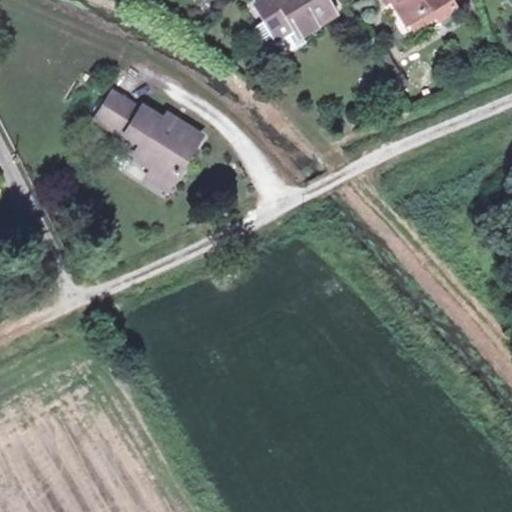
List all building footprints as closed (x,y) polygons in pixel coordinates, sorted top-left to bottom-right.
[(331,0),(259,0),(265,10),(274,26),(275,28),(292,18),(297,27),(299,26),(334,6),(331,0)] [(395,0),(406,18),(434,0),(395,0)] [(274,26),(265,10),(253,17),(261,33),(264,31),(274,26)] [(274,26),(264,31),(275,50),(303,33),(299,26),(297,27),(292,18),(275,28),(274,26)] [(418,89),(435,78),(422,59),(405,71),(418,89)] [(152,157),(171,168),(200,120),(183,109),(177,118),(160,106),(139,92),(135,97),(111,81),(93,109),(119,126),(122,121),(141,132),(133,145),(152,157)] [(177,118),(183,109),(166,98),(160,106),(177,118)] [(167,176),(171,168),(152,157),(148,165),(167,176)]
